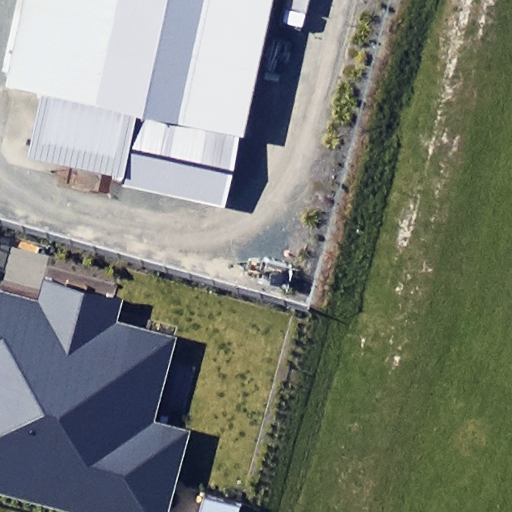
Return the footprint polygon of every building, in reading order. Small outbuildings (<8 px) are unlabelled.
[(14,0),(0,72),(0,82),(232,128),(257,0),(14,0)] [(118,116),(39,96),(28,139),(107,159),(118,116)] [(427,215),(365,200),(352,252),(414,267),(427,215)] [(0,491),(77,511),(165,511),(187,432),(155,423),(177,337),(118,321),(124,300),(44,279),(38,304),(0,294),(0,491)] [(391,371),(348,359),(335,406),(377,419),(391,371)] [(205,497),(200,511),(238,511),(240,507),(205,497)]
